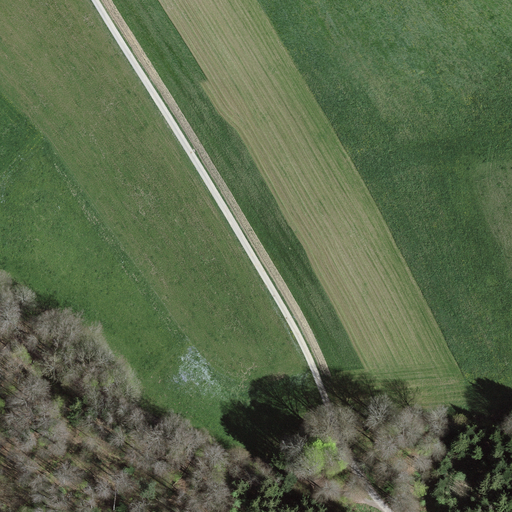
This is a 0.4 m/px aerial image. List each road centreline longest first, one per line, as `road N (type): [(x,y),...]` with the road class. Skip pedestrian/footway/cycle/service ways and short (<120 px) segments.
road 1 (track): [(91,0),(231,216),(379,504)]
road 2 (track): [(0,336),(167,432),(379,504)]
